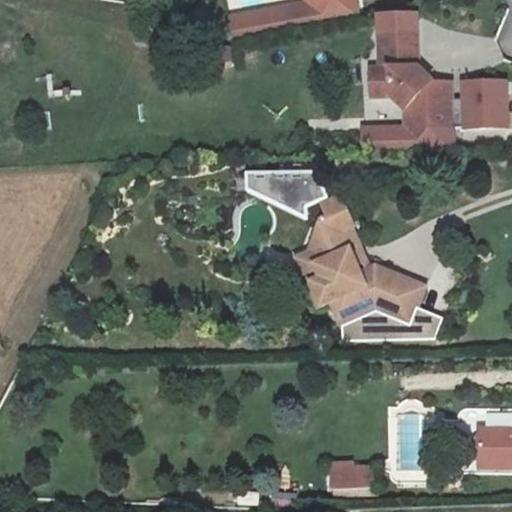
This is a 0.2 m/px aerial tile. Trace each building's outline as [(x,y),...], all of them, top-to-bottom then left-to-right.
[(451,85),(430,85),(418,75),(418,37),(380,38),(381,71),(371,72),(372,98),(391,98),(406,111),(406,131),(452,130),(451,85)] [(462,130),(510,128),(508,78),(460,80),(462,130)] [(359,245),(353,230),(355,229),(343,201),(327,208),(331,219),(328,223),(323,226),(312,254),(323,281),(314,285),(323,306),(332,302),(343,327),(377,312),(411,326),(426,288),(377,269),(371,272),(362,276),(350,249),(359,245)] [(331,219),(327,208),(317,212),(323,226),(328,223),(331,219)] [(371,272),(359,245),(350,249),(362,276),(371,272)] [(323,281),(312,254),(298,260),(319,308),(323,306),(314,285),(323,281)] [(343,327),(332,302),(323,306),(334,331),(343,327)] [(511,432),(481,433),(480,469),(511,469),(511,432)] [(353,467),(333,467),(334,491),(354,490),(353,472),(353,467)] [(378,471),(353,472),(354,490),(379,489),(378,471)] [(274,510),(297,507),(296,493),(273,495),(274,510)]
